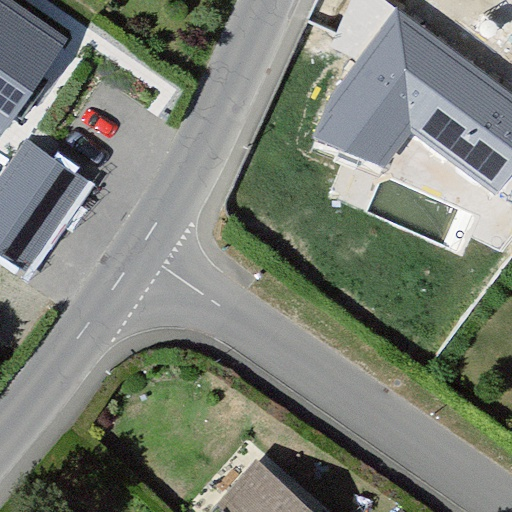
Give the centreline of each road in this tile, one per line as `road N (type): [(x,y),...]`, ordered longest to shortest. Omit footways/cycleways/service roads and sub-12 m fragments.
road 1 (residential): [(148,251),(510,511)]
road 2 (residential): [(275,0),(212,140),(148,251)]
road 3 (residential): [(148,251),(0,432)]
